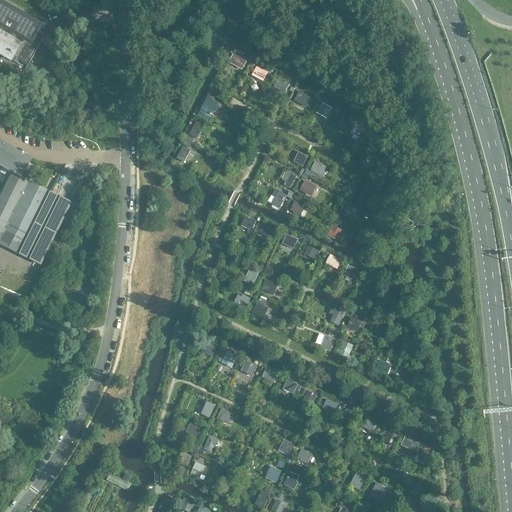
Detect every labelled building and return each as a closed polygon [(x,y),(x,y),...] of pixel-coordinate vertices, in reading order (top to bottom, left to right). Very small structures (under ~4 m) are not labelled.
[(39,36),(44,26),(0,1),(0,64),(21,77),(43,38),(39,36)] [(247,61),(233,53),(229,62),(242,69),(247,61)] [(268,72),(257,66),(252,75),(263,81),(268,72)] [(279,76),(273,86),(285,93),(291,83),(279,76)] [(312,98),(299,91),(294,100),(306,107),(312,98)] [(219,103),(207,97),(198,115),(210,121),(219,103)] [(333,108),(322,102),(316,113),(327,119),(333,108)] [(356,120),(344,114),(338,125),(345,129),(346,127),(351,129),(356,120)] [(189,134),(197,139),(205,126),(197,121),(189,134)] [(192,143),(194,139),(186,135),(184,139),(192,143)] [(0,245),(43,267),(72,203),(28,183),(21,178),(31,160),(0,142),(0,173),(4,176),(7,171),(11,173),(0,196),(0,245)] [(191,150),(183,146),(177,158),(185,162),(191,150)] [(308,156),(299,151),(293,162),(303,167),(308,156)] [(327,166),(315,161),(310,170),(323,177),(326,172),(324,172),(327,166)] [(297,176),(288,170),(282,180),(286,182),(284,185),(290,188),(297,176)] [(317,186),(305,180),(299,190),(311,197),(317,186)] [(275,197),(271,204),(279,209),(287,195),(276,189),(272,195),(275,197)] [(295,201),(290,210),(300,216),(306,206),(295,201)] [(356,209),(344,203),(339,214),(351,220),(356,209)] [(256,221),(246,216),(241,226),(252,231),(256,221)] [(264,224),(259,233),(273,240),(277,231),(264,224)] [(342,230),(333,225),(328,235),(341,242),(344,235),(340,234),(342,230)] [(282,243),(294,249),(298,240),(287,234),(282,243)] [(304,255),(316,260),(318,255),(326,258),(330,251),(321,246),(319,250),(308,245),(304,255)] [(342,260),(330,254),(326,263),(337,269),(342,260)] [(348,264),(345,272),(355,277),(358,269),(348,264)] [(260,272),(250,267),(244,281),(253,286),(260,272)] [(369,274),(364,285),(373,289),(379,279),(369,274)] [(279,284),(266,279),(261,290),(274,295),(279,284)] [(246,289),(244,293),(251,297),(253,292),(246,289)] [(239,292),(234,302),(246,308),(250,298),(239,292)] [(257,303),(253,313),(264,318),(269,308),(257,303)] [(345,314),(331,308),(329,313),(333,315),(330,322),(339,326),(345,314)] [(362,322),(351,317),(347,328),(357,333),(362,322)] [(396,349),(400,337),(389,333),(385,345),(396,349)] [(325,335),(321,348),(330,351),(335,339),(325,335)] [(217,346),(206,341),(201,352),(213,357),(217,346)] [(343,341),(338,354),(348,358),(353,345),(343,341)] [(237,357),(227,352),(221,363),(232,368),(237,357)] [(380,359),(375,370),(387,376),(392,365),(380,359)] [(245,361),(241,371),(252,376),(256,366),(245,361)] [(266,368),(262,377),(274,382),(278,374),(266,368)] [(298,384),(287,379),(283,390),(293,394),(298,384)] [(318,395),(308,391),(302,402),(312,406),(318,395)] [(326,399),(322,409),(334,414),(338,405),(326,399)] [(216,405),(207,401),(201,414),(210,418),(216,405)] [(222,408),(216,419),(228,424),(232,414),(227,412),(228,411),(222,408)] [(347,409),(343,417),(350,420),(354,412),(347,409)] [(367,418),(362,427),(374,433),(379,423),(367,418)] [(202,429),(189,423),(184,433),(197,439),(202,429)] [(389,429),(383,441),(394,446),(400,434),(389,429)] [(405,437),(401,445),(415,452),(419,443),(408,438),(410,435),(407,434),(405,437)] [(218,440),(210,436),(203,449),(212,453),(218,440)] [(284,439),(278,451),(288,456),(294,444),(284,439)] [(196,452),(199,446),(194,443),(191,450),(196,452)] [(425,445),(419,458),(429,462),(431,456),(435,458),(438,451),(425,445)] [(313,454),(301,449),(297,459),(308,464),(313,454)] [(192,456),(182,452),(178,464),(187,468),(192,456)] [(286,463),(279,460),(277,465),(283,469),(286,463)] [(205,466),(196,462),(190,476),(199,480),(205,466)] [(282,471),(271,466),(265,478),(276,483),(282,471)] [(299,475),(290,471),(284,485),(295,490),(298,482),(297,481),(299,475)] [(122,480),(128,482),(131,476),(125,473),(122,480)] [(356,473),(350,485),(360,490),(366,478),(356,473)] [(131,484),(110,474),(106,480),(127,491),(131,484)] [(376,483),(371,494),(379,498),(385,487),(376,483)] [(262,490),(255,504),(264,508),(271,495),(262,490)] [(183,497),(178,508),(188,511),(189,511),(194,502),(183,497)] [(408,497),(403,509),(409,511),(413,511),(418,501),(408,497)] [(282,511),(286,504),(276,499),(271,510),(274,511),(282,511)] [(351,511),(354,508),(344,503),(339,511),(351,511)]
